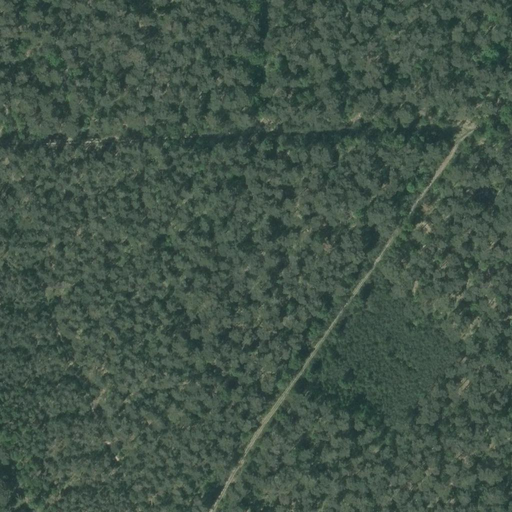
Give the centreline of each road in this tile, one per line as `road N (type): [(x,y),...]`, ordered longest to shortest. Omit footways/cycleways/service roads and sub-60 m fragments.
road 1 (track): [(265,134),(496,118),(414,202),(215,511)]
road 2 (track): [(0,142),(265,134)]
road 3 (track): [(265,134),(267,0)]
road 4 (track): [(0,129),(20,0)]
